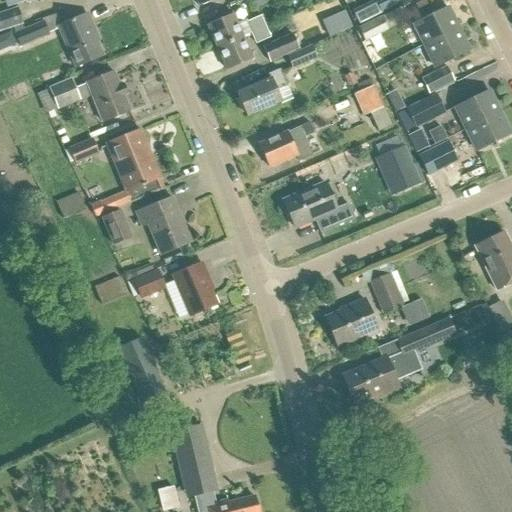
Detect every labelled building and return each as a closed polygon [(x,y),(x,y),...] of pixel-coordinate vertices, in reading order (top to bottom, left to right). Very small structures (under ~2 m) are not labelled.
[(243,0),(249,11),(269,2),(268,0),(243,0)] [(373,0),(380,13),(401,3),(399,0),(373,0)] [(216,2),(201,10),(206,20),(221,12),(216,2)] [(21,11),(23,21),(41,17),(38,7),(21,11)] [(0,32),(10,29),(22,25),(16,8),(0,13),(0,32)] [(457,30),(446,8),(413,24),(424,46),(457,30)] [(332,17),(339,33),(351,28),(344,12),(332,17)] [(232,14),(207,25),(217,48),(242,37),(251,33),(266,27),(260,15),(237,25),(232,14)] [(94,33),(86,15),(57,27),(75,68),(101,56),(92,33),(94,33)] [(372,39),(388,31),(381,17),(357,28),(364,42),(362,43),(364,49),(373,45),(374,41),(372,39)] [(18,49),(48,36),(42,22),(12,34),(18,49)] [(270,37),(266,27),(251,33),(256,43),(270,37)] [(468,52),(457,30),(424,46),(435,68),(468,52)] [(9,31),(0,35),(0,46),(1,50),(14,45),(9,31)] [(261,47),(268,63),(297,50),(290,35),(261,47)] [(252,60),(242,37),(217,48),(226,71),(252,60)] [(284,57),(290,70),(315,59),(309,46),(284,57)] [(419,79),(427,95),(453,82),(445,66),(419,79)] [(236,94),(246,117),(290,98),(278,70),(265,76),(267,80),(236,94)] [(75,88),(71,79),(71,78),(49,87),(57,108),(90,95),(101,123),(129,111),(113,72),(75,88)] [(342,77),(346,89),(356,86),(352,74),(342,77)] [(370,85),(356,91),(357,92),(352,95),(361,117),(369,114),(377,132),(388,127),(370,85)] [(499,113),(488,91),(455,107),(466,129),(499,113)] [(395,114),(404,132),(443,113),(434,95),(395,114)] [(393,113),(403,108),(398,97),(388,102),(393,113)] [(345,107),(332,115),(338,126),(351,118),(345,107)] [(509,135),(499,113),(466,129),(477,151),(509,135)] [(308,123),(258,145),(268,168),(297,156),(299,161),(312,155),(305,138),(313,134),(308,123)] [(429,147),(420,130),(407,136),(415,153),(429,147)] [(160,179),(140,131),(106,145),(125,193),(160,179)] [(396,137),(374,146),(379,158),(401,149),(396,137)] [(73,162),(74,165),(97,155),(90,140),(61,152),(67,165),(73,162)] [(416,156),(426,176),(456,162),(446,141),(416,156)] [(283,202),(294,228),(315,220),(320,232),(354,217),(348,204),(335,209),(325,184),(283,202)] [(54,202),(61,219),(84,210),(77,193),(54,202)] [(171,199),(142,211),(134,214),(135,216),(129,218),(131,225),(138,222),(140,228),(147,225),(160,255),(190,243),(171,199)] [(131,239),(119,210),(99,219),(111,247),(131,239)] [(511,250),(503,232),(474,247),(496,292),(511,284),(511,250)] [(209,282),(201,264),(172,276),(188,317),(216,305),(207,282),(209,282)] [(165,290),(157,272),(133,282),(140,300),(165,290)] [(390,275),(369,283),(382,315),(403,306),(390,275)] [(92,288),(100,306),(125,295),(117,277),(92,288)] [(378,333),(364,300),(347,307),(348,309),(325,319),(337,347),(366,335),(367,338),(378,333)] [(500,334),(511,327),(511,321),(508,314),(494,321),(500,334)] [(394,341),(401,359),(444,341),(436,323),(394,341)] [(165,388),(140,335),(116,345),(141,399),(143,398),(147,407),(167,398),(163,389),(165,388)] [(386,357),(341,376),(354,405),(380,394),(380,396),(399,388),(386,357)] [(205,425),(171,433),(187,498),(193,497),(205,494),(209,493),(210,493),(220,490),(220,488),(205,425)] [(205,494),(193,497),(196,511),(257,511),(254,497),(226,504),(226,501),(212,504),(209,493),(205,494)]
